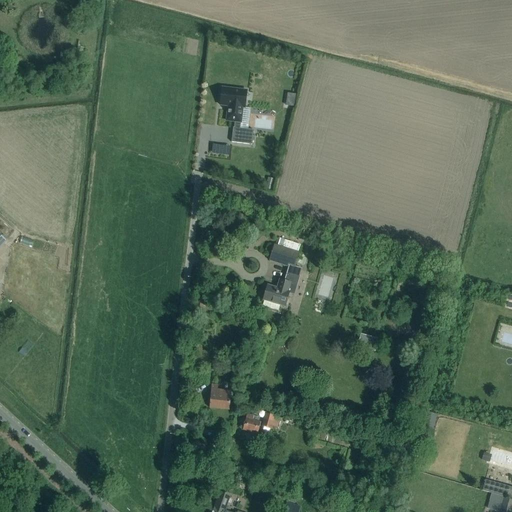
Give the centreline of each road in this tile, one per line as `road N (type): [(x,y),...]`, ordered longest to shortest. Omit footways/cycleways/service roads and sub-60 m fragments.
road 1 (unclassified): [(159,511),(197,180)]
road 2 (tertiary): [(108,511),(0,413)]
